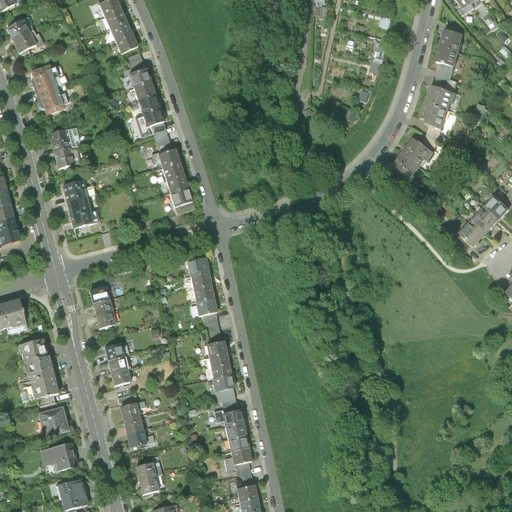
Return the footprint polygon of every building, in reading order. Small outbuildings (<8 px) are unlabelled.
[(21,0),(0,0),(0,3),(5,13),(23,3),(21,0)] [(111,0),(105,3),(111,15),(129,7),(126,0),(111,0)] [(129,7),(111,15),(116,28),(135,20),(129,7)] [(317,7),(317,16),(326,16),(326,7),(317,7)] [(382,16),(380,28),(390,29),(392,18),(382,16)] [(21,40),(40,32),(33,18),(15,26),(21,40)] [(135,20),(116,28),(122,41),(141,33),(135,20)] [(100,23),(104,32),(110,30),(107,21),(100,23)] [(452,26),(447,43),(465,48),(470,32),(452,26)] [(40,32),(21,40),(28,55),(46,47),(40,32)] [(141,33),(122,41),(127,54),(146,46),(141,33)] [(384,62),(389,45),(380,42),(372,70),(377,72),(378,65),(381,66),(382,62),(384,62)] [(460,64),(465,48),(447,43),(442,59),(447,60),(460,64)] [(137,54),(142,68),(151,66),(146,51),(137,54)] [(455,78),(460,64),(447,60),(442,74),(453,77),(455,78)] [(45,93),(68,83),(59,61),(36,71),(45,93)] [(156,79),(151,65),(151,66),(142,68),(133,71),(137,85),(156,79)] [(132,76),(124,78),(135,119),(143,117),(132,76)] [(455,78),(453,77),(450,87),(459,90),(463,80),(455,78)] [(160,93),(156,79),(137,85),(141,99),(160,93)] [(68,83),(45,93),(54,114),(77,104),(68,83)] [(436,83),(431,102),(455,109),(461,91),(459,90),(450,87),(436,83)] [(165,106),(160,93),(141,99),(146,112),(165,106)] [(449,127),(455,109),(431,102),(426,116),(431,117),(430,122),(436,123),(447,127),(449,127)] [(169,120),(165,106),(146,112),(150,126),(160,123),(169,120)] [(177,147),(169,120),(160,123),(168,150),(177,147)] [(447,127),(436,123),(433,133),(443,139),(447,127)] [(511,131),(508,128),(503,132),(511,141),(511,131)] [(56,133),(59,149),(77,145),(74,129),(56,133)] [(419,135),(408,150),(425,162),(430,156),(433,158),(440,150),(419,135)] [(77,145),(59,149),(63,168),(81,164),(77,145)] [(185,159),(181,146),(177,147),(168,150),(162,152),(167,166),(185,159)] [(408,150),(396,166),(413,179),(425,162),(408,150)] [(150,167),(155,165),(151,152),(145,154),(150,167)] [(5,157),(0,159),(0,170),(9,168),(5,157)] [(190,172),(185,159),(167,166),(171,179),(190,172)] [(194,186),(190,172),(171,179),(176,192),(194,186)] [(12,175),(0,177),(0,191),(15,189),(12,175)] [(511,180),(500,193),(511,204),(511,180)] [(69,186),(73,202),(88,198),(84,182),(69,186)] [(199,199),(194,186),(176,192),(180,205),(199,199)] [(15,189),(0,191),(0,206),(18,202),(15,189)] [(511,204),(500,193),(491,202),(505,216),(511,209),(511,204)] [(88,198),(73,202),(80,227),(95,224),(88,198)] [(18,202),(0,206),(0,214),(2,221),(21,216),(18,202)] [(496,226),(505,216),(491,202),(482,212),(496,226)] [(482,212),(473,221),(488,235),(496,226),(482,212)] [(21,216),(2,221),(5,235),(24,230),(21,216)] [(479,244),(488,235),(473,221),(464,231),(465,232),(478,243),(479,244)] [(465,232),(460,237),(472,249),(478,243),(465,232)] [(191,260),(194,273),(213,269),(210,256),(191,260)] [(194,273),(197,287),(216,283),(213,269),(194,273)] [(197,287),(200,300),(219,296),(216,283),(197,287)] [(93,291),(97,304),(116,298),(112,286),(93,291)] [(200,300),(203,314),(211,312),(222,310),(219,296),(200,300)] [(97,304),(100,316),(119,311),(116,298),(97,304)] [(1,305),(0,305),(0,330),(26,323),(20,300),(1,305)] [(228,341),(222,310),(211,312),(218,343),(228,341)] [(100,316),(104,329),(123,324),(119,311),(100,316)] [(28,361),(31,360),(55,353),(50,336),(23,343),(28,361)] [(211,345),(213,356),(232,352),(229,341),(228,341),(218,343),(211,345)] [(109,347),(112,360),(129,356),(125,343),(109,347)] [(213,356),(216,367),(234,363),(232,352),(213,356)] [(55,353),(31,360),(40,397),(65,391),(55,353)] [(112,360),(116,373),(132,368),(129,356),(112,360)] [(216,367),(218,379),(237,375),(234,363),(216,367)] [(116,373),(119,385),(135,381),(132,368),(116,373)] [(218,379),(221,390),(225,389),(239,386),(237,375),(218,379)] [(239,386),(225,389),(230,414),(244,411),(239,386)] [(123,408),(127,421),(145,416),(141,403),(123,408)] [(70,404),(43,410),(49,436),(75,430),(70,404)] [(230,414),(228,414),(231,427),(248,423),(246,410),(244,411),(230,414)] [(226,421),(224,412),(216,413),(218,422),(226,421)] [(127,421),(130,434),(148,429),(145,416),(127,421)] [(248,423),(231,427),(233,439),(251,435),(248,423)] [(130,434),(134,447),(151,443),(148,429),(130,434)] [(251,435),(233,439),(236,452),(254,448),(251,435)] [(76,442),(46,450),(52,474),(82,466),(76,442)] [(254,448),(236,452),(239,464),(243,463),(253,461),(256,461),(254,448)] [(258,485),(253,461),(243,463),(248,487),(258,485)] [(139,467),(143,481),(161,476),(157,462),(139,467)] [(143,481),(147,495),(165,490),(161,476),(143,481)] [(64,485),(67,498),(90,492),(87,480),(64,485)] [(248,487),(241,488),(244,502),(263,498),(260,484),(258,485),(248,487)] [(67,498),(70,510),(93,504),(90,492),(67,498)] [(263,498),(244,502),(246,511),(260,511),(266,511),(263,498)]
